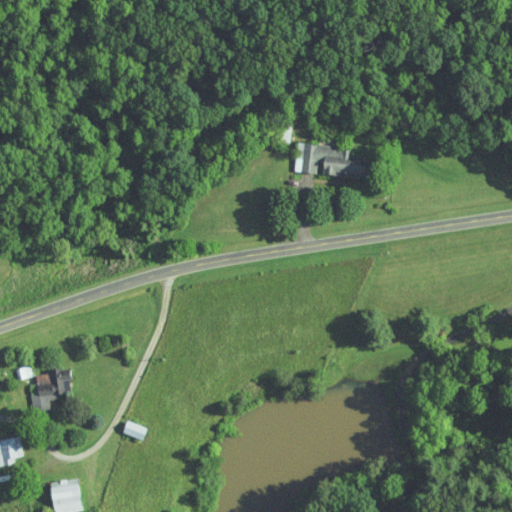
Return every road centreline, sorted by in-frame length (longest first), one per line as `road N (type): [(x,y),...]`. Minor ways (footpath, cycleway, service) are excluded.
road 1 (residential): [(511,215),(215,261),(0,328)]
road 2 (residential): [(0,416),(41,424),(56,454),(93,449),(150,353),(173,271)]
